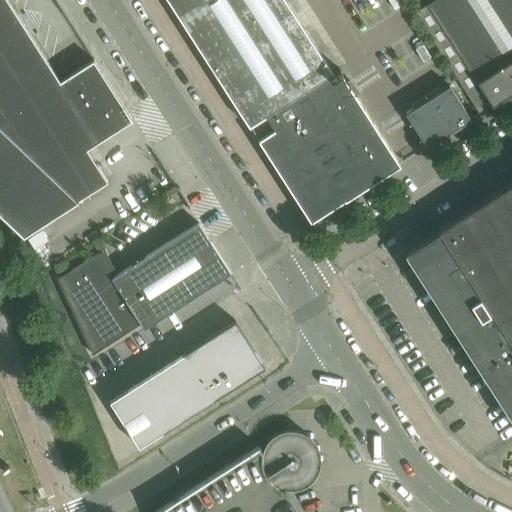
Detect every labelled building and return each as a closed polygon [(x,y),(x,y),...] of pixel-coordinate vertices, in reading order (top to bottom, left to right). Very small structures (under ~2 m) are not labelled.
[(60,81),(19,16),(7,0),(0,0),(0,212),(23,235),(108,181),(87,149),(133,120),(94,59),(60,81)] [(332,73),(285,0),(169,0),(312,221),(314,220),(313,218),(342,200),(343,202),(400,165),(342,74),(344,73),(340,68),(332,73)] [(511,0),(432,0),(414,12),(478,113),(492,104),(493,105),(496,103),(495,101),(511,90),(511,0)] [(449,85),(427,98),(449,133),(471,119),(449,85)] [(449,133),(427,98),(405,112),(427,147),(449,133)] [(511,182),(405,252),(441,309),(440,310),(444,318),(446,317),(511,418),(511,182)] [(92,353),(93,354),(141,323),(144,328),(231,273),(198,223),(114,277),(98,253),(58,279),(59,281),(67,298),(66,298),(67,299),(75,316),(76,317),(84,334),(83,335),(84,336),(92,352),(92,353)] [(234,273),(196,298),(204,312),(243,288),(234,273)] [(264,366),(235,319),(109,400),(138,446),(264,366)] [(259,445),(155,511),(301,511),(285,487),(283,487),(280,486),(278,485),(276,484),(274,482),(272,481),(270,479),(268,477),(267,475),(265,472),(264,470),(263,468),(263,465),(262,463),(262,460),(262,457),(262,455),(263,452),(259,445)]
